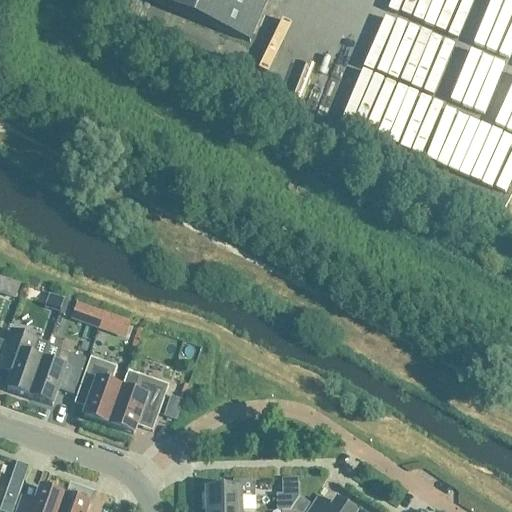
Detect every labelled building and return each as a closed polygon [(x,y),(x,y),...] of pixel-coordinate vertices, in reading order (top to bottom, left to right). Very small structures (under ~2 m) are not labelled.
[(148,0),(249,43),(267,0),(148,0)] [(298,0),(289,24),(426,78),(445,30),(427,23),(428,21),(408,13),(409,10),(384,0),(298,0)] [(440,86),(461,36),(450,31),(428,81),(440,86)] [(295,39),(285,34),(269,68),(294,79),(288,91),(300,96),(325,44),(299,32),(295,39)] [(466,105),(505,122),(511,104),(511,64),(507,62),(508,60),(487,51),(489,47),(464,37),(443,88),(468,99),(466,105)] [(317,103),(341,51),(327,44),(303,96),(317,103)] [(363,114),(358,128),(450,161),(470,106),(343,61),(327,105),(353,114),(354,111),(363,114)] [(469,117),(451,170),(465,175),(482,121),(469,117)] [(511,142),(490,135),(472,185),(493,192),(495,187),(511,192),(511,142)] [(121,337),(128,319),(72,296),(65,314),(121,337)] [(11,332),(0,361),(0,370),(12,375),(6,391),(29,399),(42,361),(48,345),(11,332)] [(42,361),(29,399),(51,407),(57,391),(60,382),(75,387),(85,360),(60,352),(61,350),(48,345),(42,361)] [(116,368),(90,359),(80,387),(93,392),(83,418),(108,427),(121,389),(110,385),(116,368)] [(127,372),(121,389),(108,427),(133,436),(142,410),(158,415),(168,386),(127,372)] [(258,488),(276,489),(277,476),(259,475),(258,488)] [(23,483),(11,479),(2,502),(14,507),(23,483)] [(289,511),(291,508),(298,498),(297,479),(281,480),(281,495),(275,495),(275,511),(281,511),(289,511)] [(232,489),(205,490),(205,511),(252,511),(254,511),(254,481),(232,481),(232,489)] [(59,511),(64,497),(40,489),(34,503),(21,499),(16,511),(59,511)] [(64,497),(59,511),(86,511),(89,506),(64,497)] [(317,501),(309,511),(351,511),(336,502),(330,510),(317,501)]
